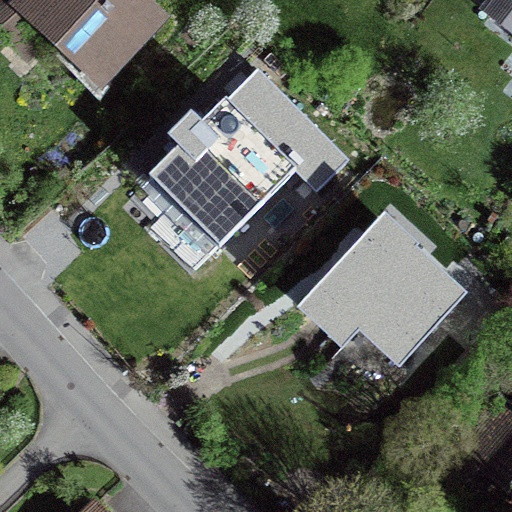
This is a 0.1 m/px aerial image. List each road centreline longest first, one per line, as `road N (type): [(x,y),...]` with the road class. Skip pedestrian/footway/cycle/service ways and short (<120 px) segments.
road 1 (residential): [(91,411),(192,511)]
road 2 (residential): [(0,309),(91,411)]
road 3 (residential): [(91,411),(0,499)]
